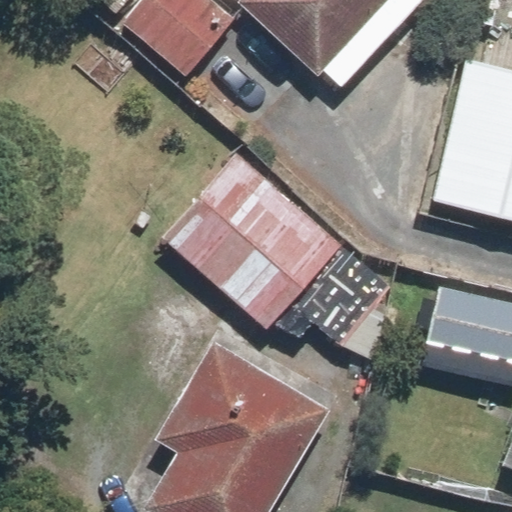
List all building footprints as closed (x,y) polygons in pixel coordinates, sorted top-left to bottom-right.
[(218,0),(141,0),(127,17),(189,72),(238,17),(218,0)] [(245,0),(322,71),(388,0),(245,0)] [(511,64),(471,54),(437,196),(511,214),(511,64)] [(393,283),(239,150),(166,234),(271,325),(294,299),(342,341),(393,283)] [(511,298),(442,282),(429,339),(511,357),(511,298)] [(150,506),(160,511),(270,511),(332,405),(219,341),(165,434),(184,446),(150,506)]
